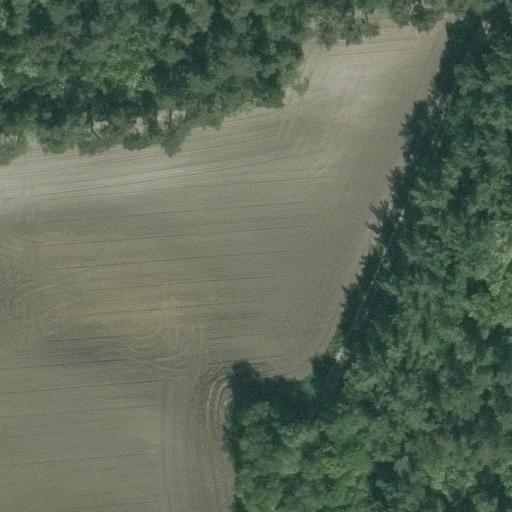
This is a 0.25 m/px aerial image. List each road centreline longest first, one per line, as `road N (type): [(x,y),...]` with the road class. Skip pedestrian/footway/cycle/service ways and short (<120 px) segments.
road 1 (track): [(273,511),(494,0)]
road 2 (track): [(342,357),(443,319),(511,198)]
